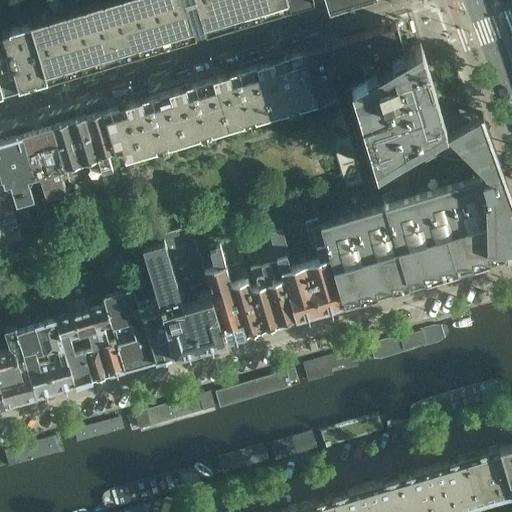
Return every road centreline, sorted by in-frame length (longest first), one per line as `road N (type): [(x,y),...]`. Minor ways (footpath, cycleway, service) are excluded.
road 1 (residential): [(511,273),(0,420)]
road 2 (residential): [(0,116),(392,0)]
road 3 (residential): [(208,511),(511,423)]
